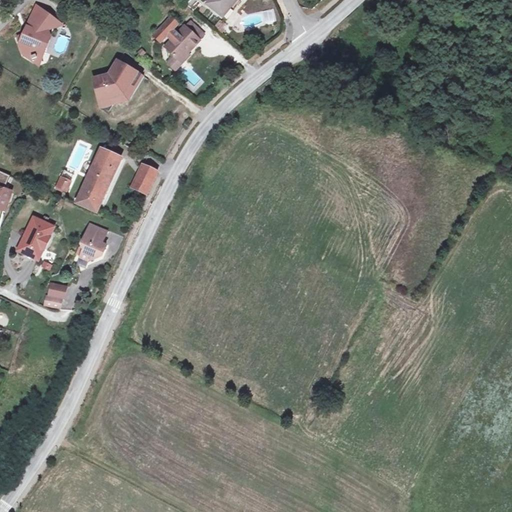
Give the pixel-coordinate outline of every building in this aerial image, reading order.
[(190,0),(187,4),(194,11),(201,3),(198,0),(190,0)] [(210,0),(207,5),(223,18),(237,0),(210,0)] [(32,58),(44,55),(51,37),(48,31),(56,20),(37,6),(27,28),(31,30),(29,34),(25,33),(24,35),(23,38),(18,40),(23,54),(32,58)] [(188,54),(201,41),(193,34),(197,29),(190,22),(186,27),(185,26),(178,34),(174,30),(179,25),(171,17),(153,36),(161,44),(167,37),(171,41),(165,48),(174,56),(181,62),(188,54)] [(63,25),(56,20),(48,31),(63,25)] [(197,29),(193,34),(201,41),(205,36),(197,29)] [(44,55),(32,58),(23,54),(39,66),(44,55)] [(181,62),(174,56),(168,63),(176,71),(191,56),(188,54),(181,62)] [(179,70),(195,87),(203,81),(187,63),(179,70)] [(132,98),(143,79),(118,64),(111,74),(108,77),(94,81),(100,102),(113,98),(115,104),(128,100),(130,97),(132,98)] [(115,104),(113,98),(100,102),(101,107),(115,104)] [(101,149),(87,181),(76,204),(96,213),(121,159),(101,149)] [(147,195),(158,172),(144,165),(133,189),(147,195)] [(65,170),(61,180),(70,184),(74,175),(65,170)] [(7,180),(4,190),(11,192),(14,193),(17,184),(7,180)] [(70,184),(61,180),(57,188),(67,192),(70,184)] [(0,188),(0,208),(3,209),(6,200),(9,201),(11,192),(4,190),(0,188)] [(34,219),(18,251),(38,261),(44,250),(45,251),(50,239),(49,239),(54,228),(34,219)] [(83,250),(80,257),(80,258),(89,262),(102,257),(106,247),(102,245),(107,233),(90,225),(81,245),(82,246),(83,250)] [(53,286),(51,295),(64,298),(66,288),(53,286)] [(60,308),(62,300),(48,297),(46,305),(60,308)]
